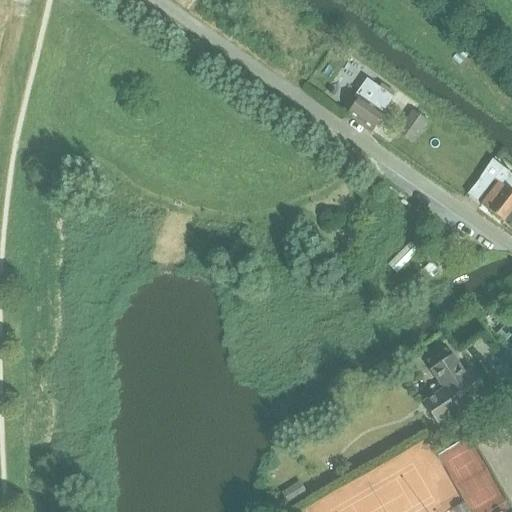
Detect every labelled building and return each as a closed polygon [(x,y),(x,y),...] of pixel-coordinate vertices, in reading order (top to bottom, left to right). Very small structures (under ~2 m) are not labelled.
[(379,115),(390,98),(382,92),(364,80),(343,109),(349,113),(346,116),(369,132),(381,116),(379,115)] [(387,84),(382,92),(390,98),(396,90),(387,84)] [(395,133),(410,144),(425,123),(410,112),(395,133)] [(497,157),(495,159),(501,164),(503,161),(507,156),(508,155),(502,151),(501,152),(497,157)] [(480,178),(466,195),(476,203),(493,181),(497,184),(480,205),(500,221),(504,224),(506,221),(507,221),(508,222),(509,222),(510,222),(511,222),(511,177),(491,161),(479,178),(480,178)] [(511,318),(510,321),(497,334),(505,342),(511,333),(511,318)] [(438,428),(488,394),(472,371),(465,376),(452,357),(451,358),(447,352),(428,365),(432,371),(430,372),(443,391),(422,405),(438,428)] [(298,485),(280,497),(288,510),(307,498),(298,485)]
